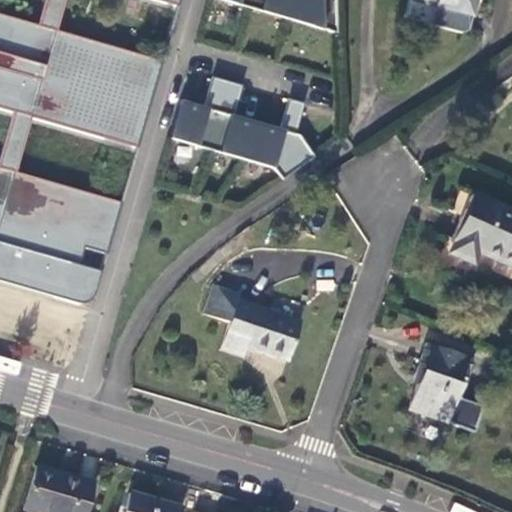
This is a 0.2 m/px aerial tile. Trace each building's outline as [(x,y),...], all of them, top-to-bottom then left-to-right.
[(153,0),(175,7),(177,0),(42,0),(36,22),(0,11),(0,108),(10,111),(0,142),(0,282),(86,308),(117,202),(13,170),(29,117),(133,148),(159,61),(55,28),(63,0),(153,0)] [(219,0),(334,33),(333,0),(219,0)] [(472,0),(409,0),(410,2),(433,7),(429,26),(460,33),(465,31),(472,0)] [(279,181),(311,158),(296,136),(292,135),(301,104),(286,99),(277,130),(231,116),(240,85),(210,76),(201,107),(176,100),(165,138),(270,169),(279,181)] [(511,216),(472,198),(450,244),(454,245),(448,257),(469,267),(475,255),(511,272),(511,216)] [(236,294),(209,285),(199,312),(225,320),(216,348),(239,355),(242,346),(284,360),(298,319),(235,298),(236,294)] [(470,364),(424,345),(413,373),(418,375),(404,410),(440,425),(454,389),(459,391),(470,364)] [(85,511),(95,481),(42,464),(29,506),(49,511),(85,511)] [(176,511),(179,504),(134,491),(127,511),(176,511)]
